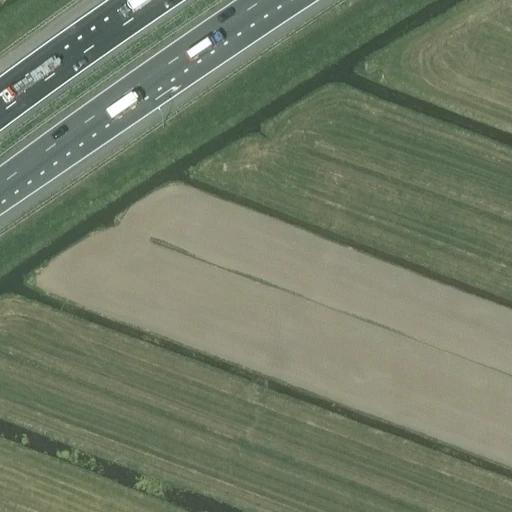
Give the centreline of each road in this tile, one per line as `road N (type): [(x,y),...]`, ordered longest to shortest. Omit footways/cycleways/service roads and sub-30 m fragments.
road 1 (motorway): [(0,186),(264,0)]
road 2 (motorway): [(164,0),(0,113)]
